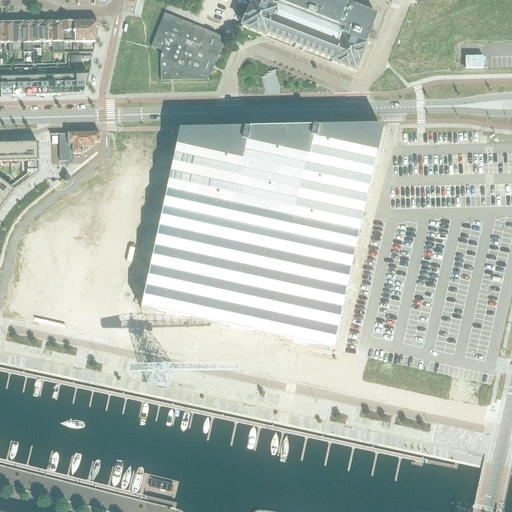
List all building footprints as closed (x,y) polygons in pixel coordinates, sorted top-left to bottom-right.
[(335,0),(251,0),(240,27),(262,35),(265,37),(266,34),(294,45),(293,47),(297,49),(302,50),(303,49),(331,60),(330,62),(355,72),(365,45),(364,45),(375,16),(335,0)] [(174,80),(209,80),(213,70),(214,68),(226,38),(165,13),(164,13),(151,46),(161,50),(160,52),(161,81),(171,81),(173,81),(174,80)] [(74,22),(74,32),(97,32),(99,24),(96,21),(74,22)] [(33,52),(33,48),(32,22),(22,23),(23,43),(23,52),(33,52)] [(43,48),(43,46),(42,22),(32,22),(33,48),(43,48)] [(43,46),(52,46),(52,22),(42,22),(43,46)] [(52,22),(52,46),(53,52),(62,52),(62,42),(62,22),(52,22)] [(74,42),(74,32),(74,22),(62,22),(62,42),(74,42)] [(14,52),(13,43),(13,23),(3,23),(3,43),(9,43),(9,52),(14,52)] [(13,43),(23,43),(22,23),(13,23),(13,43)] [(74,32),(74,42),(95,42),(97,32),(74,32)] [(483,56),(465,56),(464,69),(483,70),(483,56)] [(88,74),(71,75),(72,95),(84,95),(88,74)] [(48,75),(36,76),(36,96),(48,96),(48,75)] [(60,75),(48,75),(48,96),(60,95),(60,75)] [(71,75),(60,75),(60,95),(72,95),(71,75)] [(12,76),(0,77),(1,97),(13,97),(12,76)] [(24,76),(12,76),(13,97),(25,96),(24,76)] [(36,76),(24,76),(25,96),(36,96),(36,76)] [(140,308),(139,313),(174,320),(175,316),(193,320),(192,324),(219,330),(220,326),(236,330),(235,334),(243,335),(244,331),(252,333),(251,337),(277,343),(278,339),(332,350),(381,127),(317,129),(317,128),(254,129),(254,130),(179,132),(140,308)] [(60,161),(74,161),(74,154),(82,154),(82,153),(83,153),(83,152),(85,152),(89,149),(89,147),(94,147),(94,143),(100,143),(100,133),(60,134),(60,161)] [(10,143),(0,143),(0,161),(10,162),(10,143)] [(21,143),(10,143),(10,162),(21,161),(21,143)] [(37,143),(21,143),(21,161),(26,161),(27,174),(29,178),(38,171),(37,143)] [(0,179),(0,192),(8,198),(14,190),(14,189),(10,187),(0,179)] [(173,482),(151,477),(149,485),(171,491),(173,482)]
